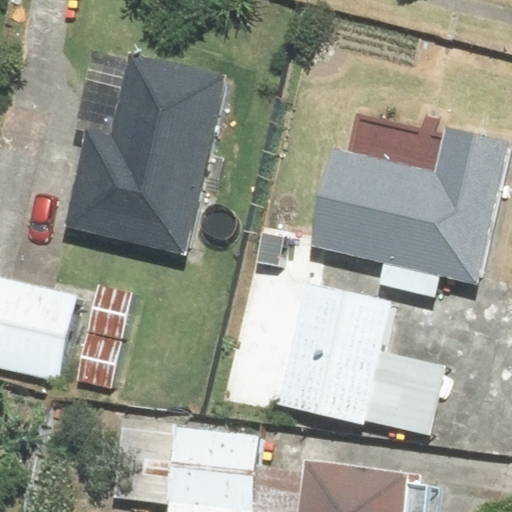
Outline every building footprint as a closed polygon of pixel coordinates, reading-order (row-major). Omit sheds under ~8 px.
[(104,132),(81,230),(204,259),(247,78),(152,55),(132,138),(104,132)] [(349,152),(326,250),(494,290),(511,214),(511,140),(465,129),(454,177),(349,152)] [(78,383),(128,393),(148,294),(79,279),(76,293),(0,277),(0,373),(77,389),(78,383)] [(396,357),(408,301),(318,281),(291,403),(449,439),(464,372),(396,357)] [(134,425),(128,506),(178,509),(177,511),(267,511),(273,435),(134,425)] [(434,511),(440,476),(336,462),(329,511),(434,511)]
